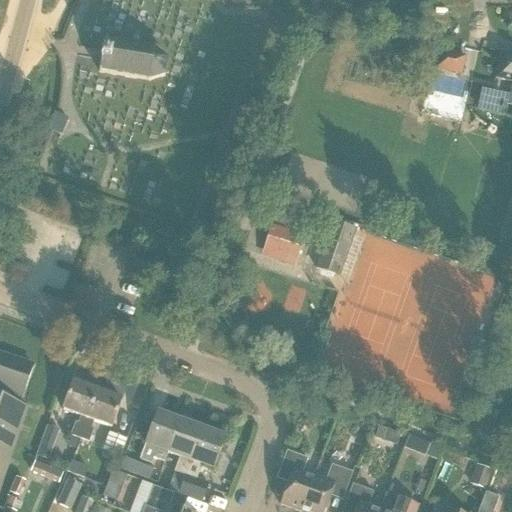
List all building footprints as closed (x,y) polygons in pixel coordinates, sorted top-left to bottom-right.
[(164,76),(167,60),(155,49),(105,40),(98,72),(149,80),(164,76)] [(439,51),(435,70),(461,76),(465,57),(439,51)] [(511,106),(511,56),(502,54),(495,79),(511,83),(507,105),(511,106)] [(50,130),(61,134),(67,119),(56,114),(50,130)] [(350,228),(331,222),(314,269),(333,275),(350,228)] [(296,260),(303,237),(271,226),(264,250),(296,260)] [(478,322),(471,341),(483,346),(490,326),(478,322)] [(12,360),(0,355),(0,487),(28,408),(23,406),(28,393),(29,393),(37,369),(21,363),(12,360)] [(70,436),(79,440),(97,391),(73,382),(62,411),(80,417),(77,424),(75,423),(70,436)] [(121,400),(97,391),(79,440),(88,443),(93,430),(91,429),(93,422),(111,429),(121,400)] [(130,440),(120,468),(134,474),(139,460),(150,464),(152,459),(164,463),(167,453),(179,421),(156,413),(144,445),(130,440)] [(202,430),(179,421),(167,453),(179,458),(173,473),(184,477),(202,430)] [(225,438),(202,430),(184,477),(195,481),(201,466),(213,470),(225,438)] [(279,505),(297,511),(300,511),(301,510),(313,479),(301,475),(307,460),(286,452),(278,474),(289,478),(279,505)] [(313,479),(301,510),(305,511),(324,511),(332,491),(344,495),(352,474),(331,466),(325,481),(314,477),(313,479)] [(125,479),(112,474),(102,498),(115,504),(125,479)] [(81,486),(66,480),(55,505),(70,511),(81,486)] [(206,488),(185,480),(180,495),(201,502),(206,488)] [(219,497),(237,502),(240,489),(222,485),(219,497)] [(376,511),(367,508),(373,493),(352,485),(344,507),(355,511),(376,511)] [(152,487),(142,511),(183,511),(169,506),(173,495),(152,487)] [(492,511),(497,499),(485,494),(478,511),(492,511)] [(75,511),(89,511),(94,503),(83,498),(75,511)] [(391,511),(384,511),(380,510),(378,511),(415,511),(418,507),(397,499),(391,511)]
